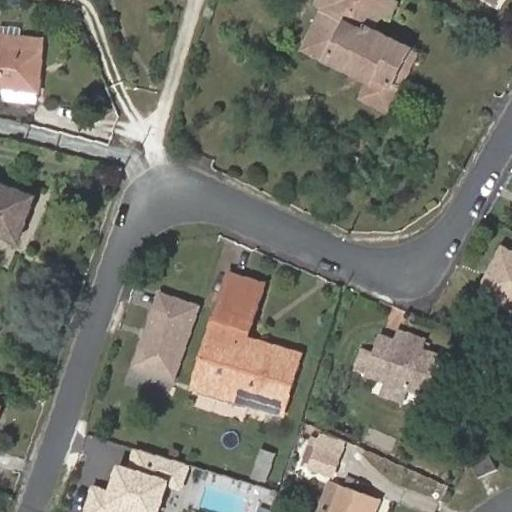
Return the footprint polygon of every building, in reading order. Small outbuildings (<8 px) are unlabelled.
[(318,0),(325,3),(313,28),(398,69),(410,45),(368,24),(376,7),(378,0),(318,0)] [(397,0),(396,0),(378,0),(376,7),(389,14),(397,0)] [(398,69),(313,28),(306,43),(330,56),(334,49),(370,68),(366,74),(371,77),(363,94),(390,107),(402,84),(393,80),(398,69)] [(38,89),(41,39),(0,35),(0,83),(19,85),(19,87),(38,89)] [(398,69),(407,74),(419,50),(410,45),(398,69)] [(334,49),(330,56),(366,74),(370,68),(334,49)] [(402,84),(407,74),(398,69),(393,80),(402,84)] [(0,230),(19,238),(36,195),(0,181),(0,230)] [(498,265),(486,288),(511,301),(511,248),(500,242),(491,261),(498,265)] [(478,284),(486,288),(498,265),(491,261),(478,284)] [(249,395),(245,404),(280,416),(302,355),(240,334),(245,320),(252,322),(265,286),(231,274),(213,324),(210,325),(193,376),(249,395)] [(198,301),(158,289),(135,363),(175,375),(198,301)] [(413,349),(416,340),(391,332),(388,341),(413,349)] [(382,363),(388,341),(374,337),(369,354),(368,359),(382,363)] [(425,395),(437,356),(413,349),(388,341),(382,363),(368,359),(369,354),(354,349),(347,371),(362,376),(381,381),(401,388),(425,395)] [(165,391),(170,377),(134,364),(129,379),(165,391)] [(190,383),(245,404),(249,395),(193,376),(190,383)] [(397,399),(401,388),(381,381),(377,393),(397,399)] [(472,444),(479,425),(465,420),(458,439),(472,444)] [(95,481),(86,511),(179,511),(194,461),(131,444),(118,487),(95,481)] [(341,455),(316,446),(309,465),(334,475),(341,455)] [(488,453),(469,464),(479,483),(497,472),(488,453)] [(331,511),(341,487),(330,483),(319,511),(331,511)] [(373,511),(378,500),(341,487),(331,511),(373,511)]
